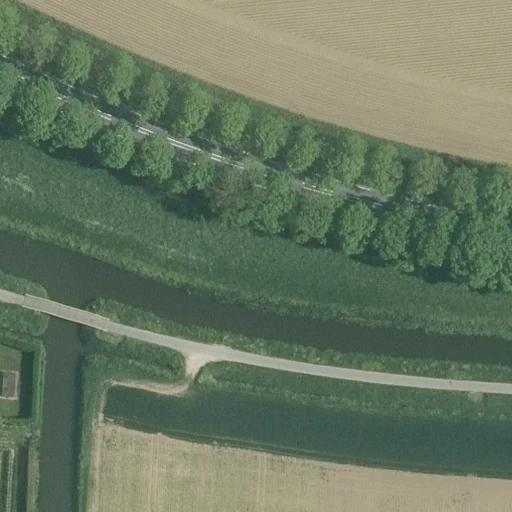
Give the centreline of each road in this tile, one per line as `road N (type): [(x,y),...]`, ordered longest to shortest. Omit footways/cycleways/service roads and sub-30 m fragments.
road 1 (primary): [(0,70),(60,100),(327,195),(511,237)]
road 2 (unclassified): [(0,295),(318,372),(511,391)]
